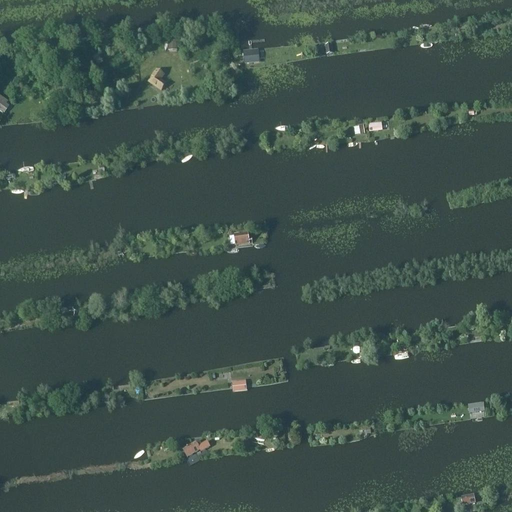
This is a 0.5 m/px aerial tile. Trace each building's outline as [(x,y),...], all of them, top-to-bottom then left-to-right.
[(347,29),(332,31),(333,39),(336,39),(335,40),(348,39),(347,29)] [(177,40),(168,41),(168,51),(177,51),(177,40)] [(258,50),(243,52),(244,65),(259,63),(258,50)] [(169,79),(156,70),(147,83),(161,92),(169,79)] [(7,103),(0,97),(0,112),(4,115),(9,108),(5,105),(7,103)] [(380,124),(369,125),(370,133),(381,131),(380,124)] [(233,235),(234,248),(250,246),(248,234),(233,235)] [(245,383),(232,384),(233,393),(246,392),(245,383)] [(483,403),(468,406),(469,414),(485,412),(483,404),(483,403)] [(366,430),(359,431),(360,439),(367,437),(366,430)] [(196,443),(182,451),(186,459),(199,452),(200,453),(209,448),(206,443),(198,447),(196,443)] [(461,499),(462,507),(475,505),(474,496),(461,499)]
